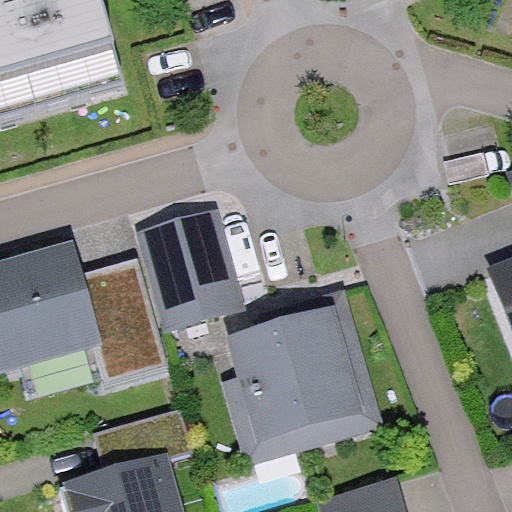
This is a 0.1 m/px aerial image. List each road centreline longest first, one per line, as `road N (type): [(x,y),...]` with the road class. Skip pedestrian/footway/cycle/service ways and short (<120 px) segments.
road 1 (residential): [(477,511),(363,189),(326,119)]
road 2 (residential): [(0,227),(242,158),(326,119)]
road 3 (residential): [(326,119),(395,70),(511,103)]
road 4 (residential): [(326,119),(272,0)]
